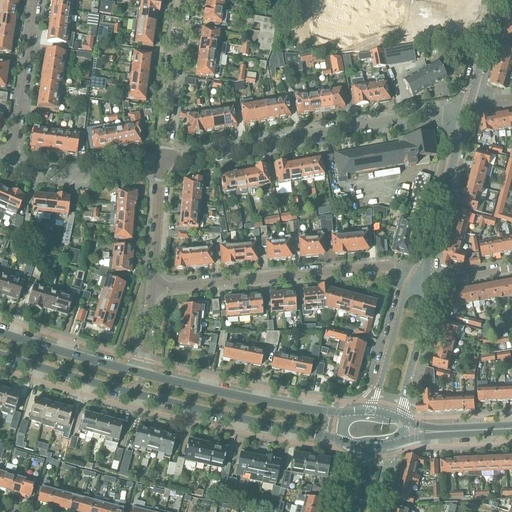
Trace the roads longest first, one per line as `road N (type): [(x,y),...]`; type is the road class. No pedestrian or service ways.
road 1 (primary): [(0,354),(346,442)]
road 2 (residential): [(164,162),(467,107)]
road 3 (residential): [(150,286),(393,267),(418,279)]
road 4 (primary): [(355,412),(141,372)]
road 5 (tertiary): [(418,279),(467,107)]
road 6 (residential): [(11,163),(35,0)]
road 7 (residential): [(164,162),(183,0)]
road 8 (residential): [(11,163),(77,175),(164,162)]
road 9 (tertiary): [(418,279),(402,300),(379,387),(355,412)]
road 10 (primary): [(141,372),(0,332)]
road 11 (tertiary): [(400,420),(426,306),(418,279)]
road 12 (residential): [(150,286),(164,162)]
